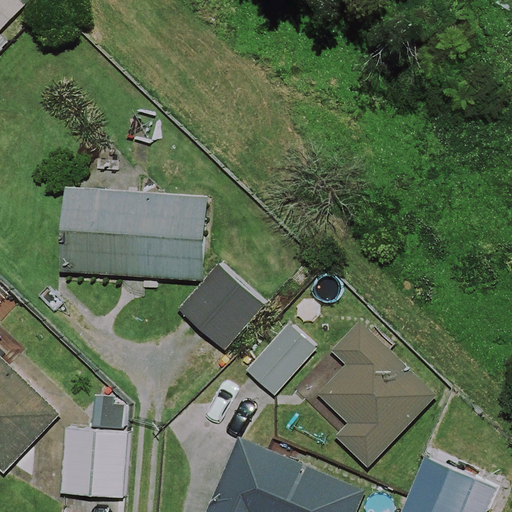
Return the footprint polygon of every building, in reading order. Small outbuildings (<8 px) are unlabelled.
[(0,35),(25,9),(16,0),(0,0),(0,55),(10,45),(0,35)] [(208,199),(70,191),(65,273),(204,281),(208,199)] [(266,309),(223,268),(182,312),(225,353),(266,309)] [(325,346),(296,318),(247,369),(275,397),(325,346)] [(438,399),(362,327),(339,353),(347,360),(317,391),(347,420),(331,437),(369,472),(438,399)] [(59,419),(0,363),(0,470),(5,475),(59,419)] [(126,435),(71,431),(66,495),(121,500),(126,435)] [(359,511),(368,491),(244,441),(214,511),(359,511)] [(489,511),(499,490),(428,458),(403,511),(489,511)]
